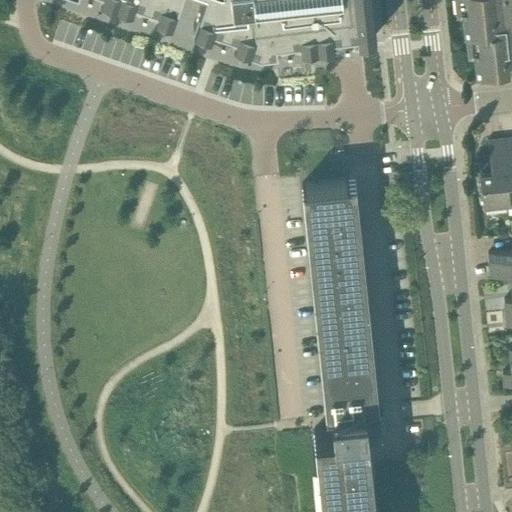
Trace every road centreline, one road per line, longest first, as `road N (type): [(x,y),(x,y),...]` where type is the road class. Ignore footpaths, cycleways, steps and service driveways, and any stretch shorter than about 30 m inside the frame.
road 1 (residential): [(359,117),(258,121),(43,51),(31,38),(25,0)]
road 2 (residential): [(359,117),(350,57),(253,66),(58,0)]
road 3 (unclassified): [(458,260),(442,110)]
road 4 (unclassified): [(411,112),(433,261)]
road 5 (unclassified): [(433,261),(449,405)]
road 6 (unclassified): [(473,403),(458,260)]
